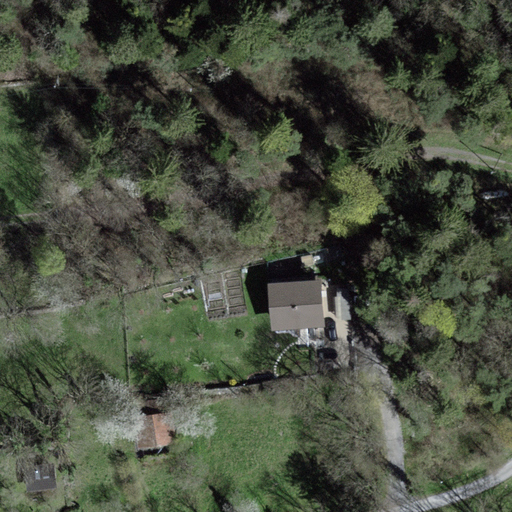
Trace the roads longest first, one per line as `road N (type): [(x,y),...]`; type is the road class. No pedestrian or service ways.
road 1 (track): [(511,164),(436,152),(153,207),(0,214)]
road 2 (unclassified): [(511,467),(399,511)]
